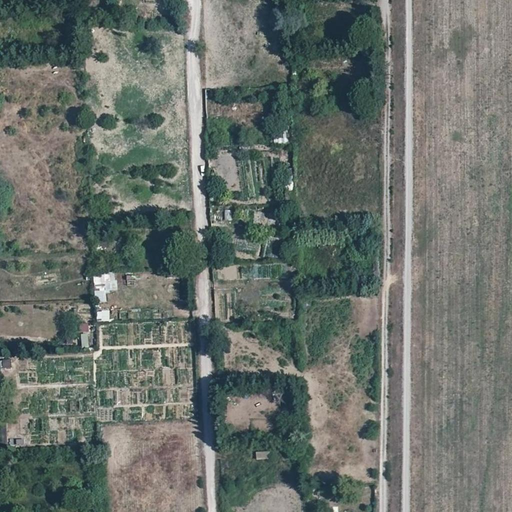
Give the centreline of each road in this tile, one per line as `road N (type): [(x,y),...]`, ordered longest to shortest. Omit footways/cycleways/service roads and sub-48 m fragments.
road 1 (track): [(191,0),(209,511)]
road 2 (track): [(405,511),(409,0)]
road 3 (track): [(382,511),(384,0)]
